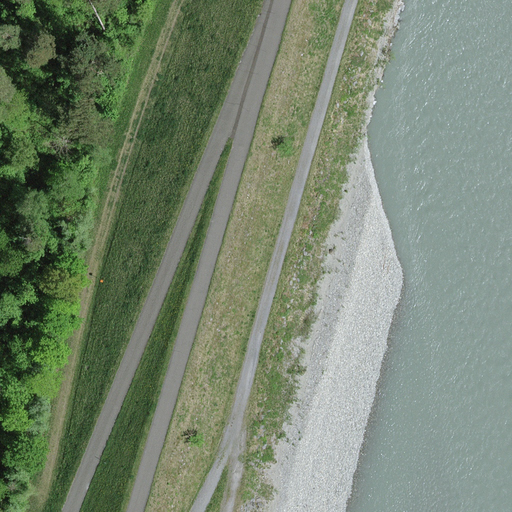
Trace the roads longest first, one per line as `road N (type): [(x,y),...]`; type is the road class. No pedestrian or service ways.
road 1 (track): [(69,511),(277,0)]
road 2 (track): [(195,511),(235,420),(351,0)]
road 3 (track): [(283,0),(134,511)]
